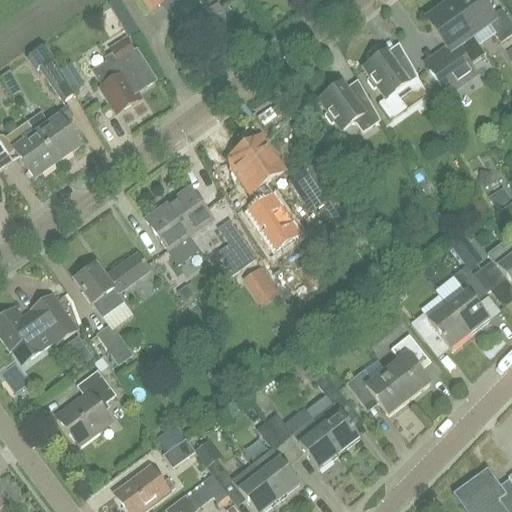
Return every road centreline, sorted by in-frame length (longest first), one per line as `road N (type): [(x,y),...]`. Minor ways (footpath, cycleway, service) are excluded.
road 1 (tertiary): [(0,257),(362,0)]
road 2 (residential): [(386,511),(511,383)]
